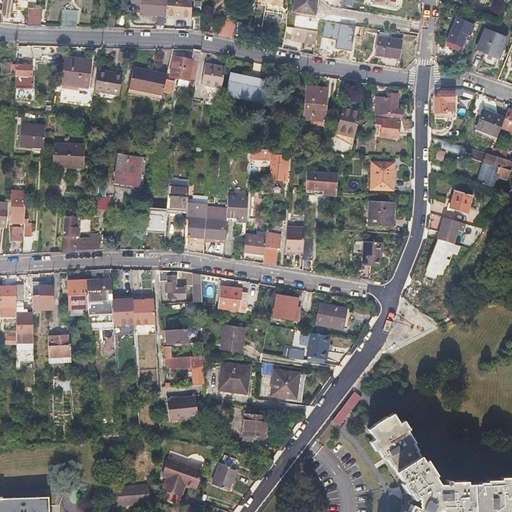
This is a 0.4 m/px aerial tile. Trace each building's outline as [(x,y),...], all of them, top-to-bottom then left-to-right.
[(156,15),(165,16),(166,0),(142,0),(142,5),(141,13),(156,15)] [(166,0),(165,16),(179,17),(191,18),(191,0),(166,0)] [(284,0),(259,0),(263,2),(271,5),(270,7),(280,11),(284,0)] [(313,18),(315,4),(315,0),(293,0),(291,16),(313,18)] [(375,0),(374,5),(396,9),(399,7),(400,2),(399,0),(375,0)] [(40,26),(42,7),(29,7),(27,26),(40,26)] [(77,27),(77,19),(77,11),(62,11),(62,27),(77,27)] [(463,45),(465,39),(467,34),(470,35),(474,24),(456,18),(448,40),(463,45)] [(228,36),(230,29),(231,22),(222,20),(220,34),(228,36)] [(293,26),(292,38),(308,40),(316,41),(317,29),(293,26)] [(506,37),(496,33),(486,29),(478,48),(498,56),(506,37)] [(400,58),(401,49),(403,40),(379,36),(376,54),(400,58)] [(195,81),(199,61),(189,59),(174,56),(170,76),(195,81)] [(87,87),(89,74),(91,61),(78,59),(65,58),(62,83),(87,87)] [(15,74),(16,65),(1,64),(0,74),(10,74),(10,73),(15,74)] [(226,68),(217,66),(207,64),(203,84),(222,88),(226,68)] [(23,65),(16,65),(15,74),(15,75),(15,83),(17,87),(25,88),(31,83),(31,76),(32,66),(23,65)] [(129,92),(145,96),(150,72),(142,70),(134,68),(129,92)] [(94,90),(107,92),(119,94),(122,73),(111,71),(97,69),(94,90)] [(150,72),(145,96),(161,99),(163,90),(166,80),(167,76),(157,74),(150,72)] [(264,101),(267,91),(269,82),(259,79),(231,73),(227,92),(264,101)] [(175,82),(166,80),(163,90),(172,92),(175,82)] [(325,122),(325,112),(326,102),(328,102),(329,91),(318,90),(306,89),(303,120),(325,122)] [(435,95),(435,103),(435,112),(441,112),(441,117),(451,118),(451,92),(440,91),(435,95)] [(388,98),(385,98),(383,116),(402,118),(402,110),(397,109),(398,95),(388,94),(388,98)] [(383,116),(385,98),(377,98),(376,115),(383,116)] [(361,110),(353,109),(344,107),(338,134),(355,137),(361,110)] [(511,132),(511,110),(508,109),(501,128),(511,132)] [(502,118),(491,115),(480,111),(474,130),(496,137),(502,118)] [(380,125),(380,130),(379,135),(399,136),(400,120),(384,119),(384,126),(380,125)] [(46,126),(35,126),(23,126),(22,148),(45,148),(46,126)] [(299,151),(301,137),(291,136),(289,151),(299,152),(299,151)] [(301,136),(301,137),(299,151),(306,151),(308,137),(301,136)] [(148,155),(149,149),(150,143),(138,142),(137,153),(148,155)] [(55,165),(69,166),(84,167),(85,145),(56,143),(55,165)] [(490,154),(497,157),(505,159),(507,153),(492,148),(490,154)] [(251,150),(250,155),(250,160),(269,161),(270,151),(251,150)] [(142,183),(143,171),(145,158),(118,155),(115,180),(142,183)] [(286,159),(279,158),(272,157),(268,179),(282,181),(286,159)] [(393,189),(393,177),(393,164),(373,163),(372,188),(393,189)] [(494,186),(497,177),(499,167),(488,164),(483,184),(494,186)] [(307,174),(306,184),(306,195),(314,195),(315,194),(338,195),(339,175),(307,174)] [(187,210),(188,203),(189,188),(169,187),(168,205),(170,205),(170,213),(178,214),(178,212),(185,212),(185,210),(187,210)] [(467,214),(470,204),(473,195),(455,190),(449,208),(467,214)] [(248,194),(228,192),(227,213),(239,214),(238,218),(246,218),(248,194)] [(13,193),(13,200),(13,208),(15,208),(14,217),(14,222),(25,222),(26,193),(13,193)] [(93,208),(110,210),(111,196),(94,194),(93,208)] [(0,199),(0,224),(2,225),(2,222),(8,223),(9,200),(0,199)] [(394,203),(382,202),(370,201),(368,226),(392,227),(394,203)] [(207,205),(188,203),(187,210),(187,219),(189,219),(188,235),(197,236),(196,242),(204,243),(205,237),(206,219),(207,205)] [(76,239),(76,238),(76,236),(80,235),(80,227),(77,227),(78,217),(65,216),(62,251),(100,249),(99,238),(76,239)] [(443,218),(437,240),(454,244),(457,230),(463,231),(465,224),(443,218)] [(226,220),(206,219),(205,237),(225,239),(226,220)] [(149,243),(152,243),(156,244),(156,241),(162,241),(163,224),(146,222),(144,240),(149,240),(149,243)] [(24,237),(28,237),(32,238),(33,224),(25,223),(24,237)] [(21,241),(22,235),(22,228),(14,227),(13,241),(21,241)] [(286,229),(285,250),(303,251),(303,238),(304,230),(286,229)] [(264,240),(264,241),(264,245),(263,263),(274,264),(275,247),(280,248),(281,234),(265,232),(264,240)] [(313,239),(303,238),(303,251),(303,255),(302,259),(311,260),(313,239)] [(264,240),(244,240),(243,255),(262,256),(262,245),(264,245),(264,241),(264,240)] [(382,252),(382,248),(382,243),(363,242),(362,265),(378,266),(378,258),(378,252),(382,252)] [(182,271),(160,270),(161,283),(166,283),(167,291),(170,291),(170,298),(180,298),(180,297),(187,297),(186,289),(180,289),(180,278),(182,278),(182,271)] [(88,280),(90,308),(108,307),(106,279),(88,280)] [(71,309),(90,308),(88,280),(87,280),(69,281),(71,309)] [(55,308),(55,296),(54,285),(46,285),(46,282),(33,282),(34,308),(55,308)] [(27,284),(17,285),(18,301),(27,300),(27,284)] [(203,301),(203,293),(202,284),(194,285),(195,302),(203,301)] [(1,294),(1,307),(18,307),(18,301),(17,285),(1,285),(1,294)] [(239,310),(242,293),(242,290),(221,286),(218,306),(239,310)] [(248,294),(242,293),(239,310),(245,310),(248,294)] [(298,299),(288,297),(277,295),(274,315),(295,319),(295,318),(297,307),(298,299)] [(133,299),(134,324),(135,325),(156,324),(154,299),(142,300),(142,298),(133,299)] [(318,323),(331,325),(344,327),(348,308),(322,304),(318,323)] [(36,335),(35,323),(35,311),(18,312),(19,331),(19,336),(36,335)] [(200,325),(200,320),(199,315),(185,316),(185,326),(200,325)] [(181,326),(181,322),(181,318),(171,319),(171,327),(181,326)] [(114,325),(115,334),(135,333),(135,325),(134,324),(114,325)] [(135,325),(135,333),(135,334),(156,333),(156,324),(135,325)] [(189,343),(188,339),(188,335),(191,335),(191,338),(198,338),(199,342),(204,342),(204,328),(167,330),(168,345),(189,343)] [(244,329),(234,329),(224,328),(221,353),(242,355),(244,329)] [(312,332),(310,344),(308,356),(327,359),(331,336),(312,332)] [(71,335),(62,335),(53,335),(54,345),(52,345),(52,356),(74,355),(73,344),(71,344),(71,335)] [(115,341),(112,341),(108,341),(109,367),(117,366),(115,341)] [(165,359),(164,359),(165,368),(192,368),(193,386),(201,386),(201,368),(204,368),(204,358),(171,359),(165,359)] [(274,377),(273,386),(272,395),(297,398),(300,375),(275,371),(276,366),(263,364),(262,376),(274,377)] [(247,392),(248,381),(250,369),(223,366),(220,389),(247,392)] [(369,382),(373,385),(377,388),(383,380),(375,374),(369,382)] [(306,375),(300,375),(297,398),(296,400),(302,401),(306,375)] [(197,397),(169,398),(171,420),(199,418),(197,397)] [(439,511),(440,511),(448,511),(459,511),(459,508),(476,508),(484,509),(486,509),(486,511),(501,510),(501,511),(509,511),(509,510),(511,509),(511,480),(508,481),(508,474),(498,475),(498,476),(486,477),(486,480),(475,480),(475,483),(462,482),(463,476),(446,477),(446,482),(440,482),(439,484),(433,481),(434,480),(431,476),(433,475),(424,460),(420,462),(414,451),(415,450),(410,441),(411,440),(405,430),(406,430),(401,421),(398,423),(391,412),(386,414),(385,413),(372,421),(373,423),(368,427),(375,438),(371,440),(376,449),(378,448),(385,460),(387,459),(391,464),(392,464),(403,481),(400,483),(406,492),(408,491),(413,498),(406,511),(439,511)] [(242,438),(248,439),(253,440),(253,436),(265,438),(268,417),(246,414),(242,438)] [(184,494),(186,490),(188,485),(197,489),(204,472),(173,459),(166,477),(172,479),(169,488),(184,494)] [(233,492),(237,481),(241,471),(224,465),(216,485),(233,492)] [(116,506),(135,504),(153,502),(151,483),(114,487),(116,506)] [(0,511),(47,511),(47,498),(0,500),(0,511)]
